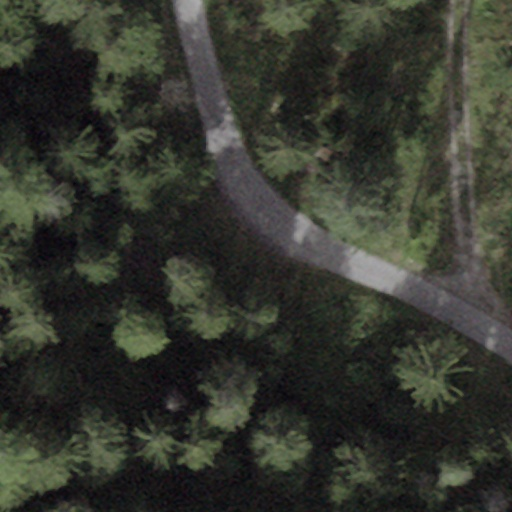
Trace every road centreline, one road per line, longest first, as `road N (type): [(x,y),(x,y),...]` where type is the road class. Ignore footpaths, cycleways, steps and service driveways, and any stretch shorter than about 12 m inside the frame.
road 1 (track): [(511,348),(311,248),(222,135),(185,0)]
road 2 (track): [(496,339),(473,266),(453,45),(460,0)]
